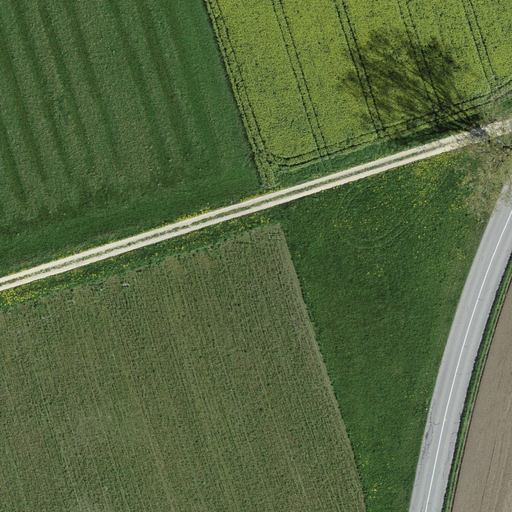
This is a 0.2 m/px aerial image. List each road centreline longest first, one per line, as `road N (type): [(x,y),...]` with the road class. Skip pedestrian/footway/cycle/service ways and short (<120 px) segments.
road 1 (track): [(0,279),(511,118)]
road 2 (primary): [(426,511),(458,359),(511,212)]
